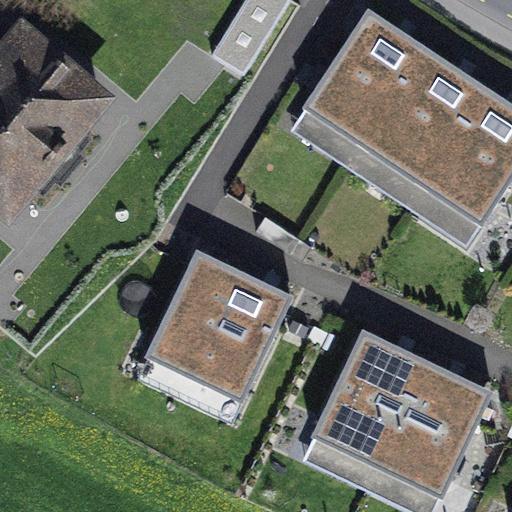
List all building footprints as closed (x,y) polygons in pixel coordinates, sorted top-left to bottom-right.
[(245,0),(218,63),(254,79),(288,0),(245,0)] [(429,53),(369,14),(305,111),(364,150),(429,53)] [(101,104),(24,39),(0,67),(0,207),(8,214),(101,104)] [(488,93),(429,53),(364,150),(424,190),(488,93)] [(511,185),(511,108),(488,93),(424,190),(483,229),(511,185)] [(241,406),(293,300),(197,254),(145,360),(241,406)] [(314,439),(378,472),(432,366),(367,333),(314,439)] [(378,472),(443,504),(497,399),(432,366),(378,472)]
